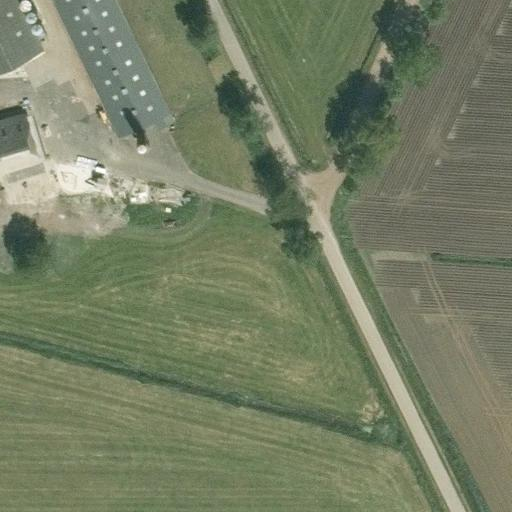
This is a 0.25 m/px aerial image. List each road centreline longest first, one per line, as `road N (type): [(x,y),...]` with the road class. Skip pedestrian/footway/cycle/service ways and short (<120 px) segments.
road 1 (unclassified): [(457,511),(209,0)]
road 2 (track): [(413,0),(341,163),(309,206)]
